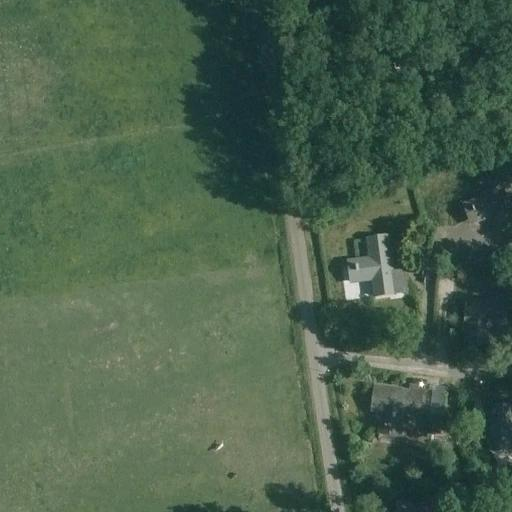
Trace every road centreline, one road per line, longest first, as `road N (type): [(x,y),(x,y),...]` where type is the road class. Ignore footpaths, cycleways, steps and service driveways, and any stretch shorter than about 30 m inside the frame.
road 1 (unclassified): [(312,353),(260,0)]
road 2 (unclassified): [(511,371),(473,374),(312,353)]
road 3 (unclassified): [(334,511),(312,353)]
